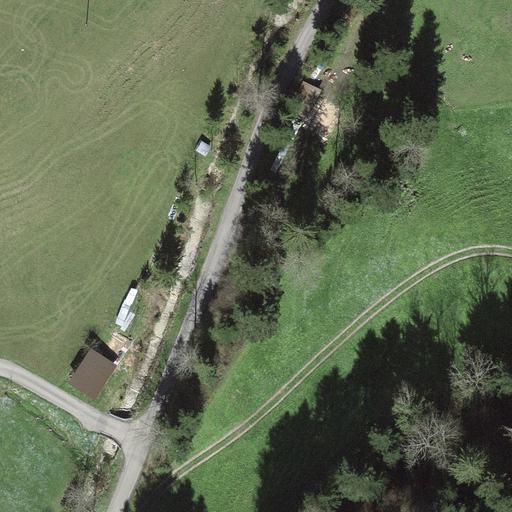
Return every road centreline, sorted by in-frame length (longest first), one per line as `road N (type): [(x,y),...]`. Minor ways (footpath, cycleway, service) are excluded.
road 1 (track): [(116,511),(284,73),(327,0)]
road 2 (track): [(142,511),(434,266),(478,250),(511,253)]
road 3 (track): [(223,234),(274,195),(382,0)]
